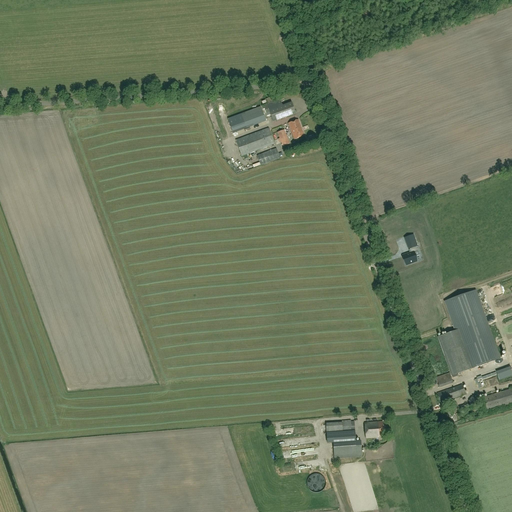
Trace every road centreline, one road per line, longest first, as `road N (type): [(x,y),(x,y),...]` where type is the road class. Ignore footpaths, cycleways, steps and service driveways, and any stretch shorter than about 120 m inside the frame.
road 1 (unclassified): [(464,511),(311,82)]
road 2 (unclassified): [(0,107),(311,82)]
road 3 (track): [(360,224),(511,168)]
